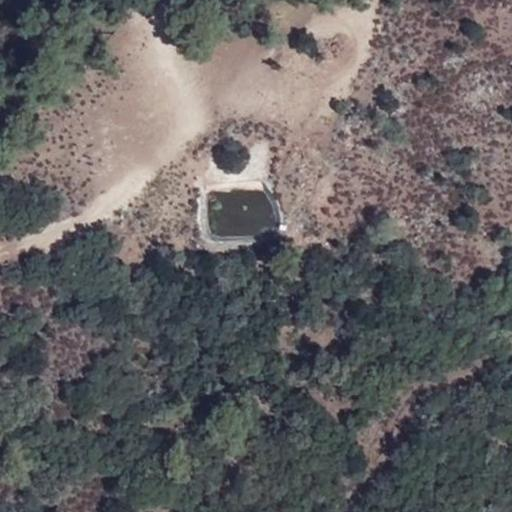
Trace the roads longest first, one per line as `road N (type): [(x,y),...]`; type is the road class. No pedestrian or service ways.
road 1 (track): [(191,109),(289,110),(356,64),(372,0)]
road 2 (track): [(0,255),(137,176),(191,109)]
